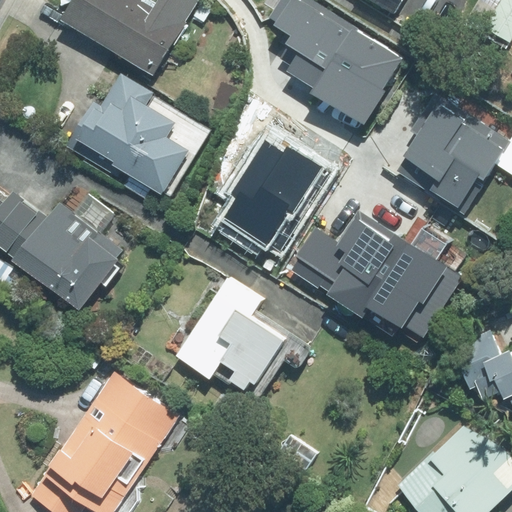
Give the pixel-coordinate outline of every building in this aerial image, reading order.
[(80,0),(69,18),(161,74),(193,21),(190,20),(202,0),(164,0),(162,3),(157,0),(80,0)] [(382,0),(399,10),(405,0),(382,0)] [(511,39),(511,0),(505,0),(489,27),(511,39)] [(327,5),(291,7),(296,72),(346,69),(341,13),(327,5)] [(70,144),(124,177),(129,169),(171,193),(198,148),(175,135),(183,121),(150,101),(156,91),(125,72),(108,99),(100,94),(70,144)] [(332,201),(351,150),(374,159),(390,116),(355,103),(360,91),(314,75),(308,91),(304,89),(296,111),(300,113),(286,150),(273,145),(262,175),(332,201)] [(465,216),(511,142),(511,139),(445,97),(396,172),(465,216)] [(32,199),(20,189),(0,214),(0,240),(88,309),(126,258),(122,255),(127,249),(66,201),(54,216),(45,209),(43,211),(30,201),(32,199)] [(317,228),(291,269),(416,346),(461,277),(357,210),(337,241),(317,228)] [(17,274),(2,264),(0,267),(0,276),(10,283),(17,274)] [(265,382),(292,339),(257,316),(267,300),(232,277),(181,355),(217,378),(229,359),(246,369),(240,378),(255,387),(261,379),(265,382)] [(511,351),(507,353),(495,328),(469,340),(477,356),(461,363),(471,385),(482,380),(491,399),(511,409),(511,351)] [(84,511),(92,501),(108,511),(119,511),(183,414),(117,371),(52,470),(50,469),(34,493),(61,511),(84,511)] [(245,406),(224,393),(214,409),(235,422),(245,406)] [(439,448),(402,483),(429,511),(493,511),(497,509),(481,494),(511,464),(511,461),(476,424),(445,454),(439,448)] [(310,469),(321,452),(292,433),(281,450),(310,469)] [(361,511),(363,510),(348,502),(342,511),(361,511)]
